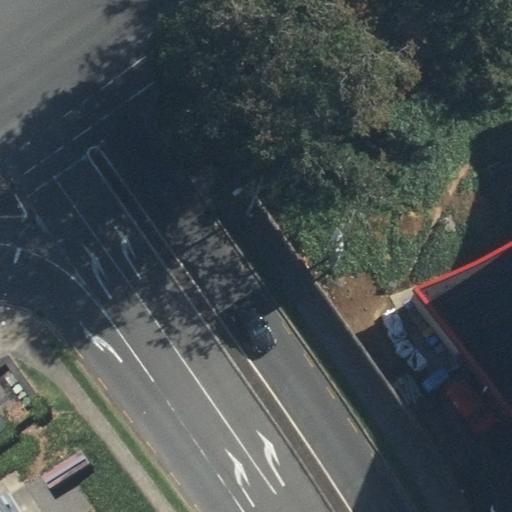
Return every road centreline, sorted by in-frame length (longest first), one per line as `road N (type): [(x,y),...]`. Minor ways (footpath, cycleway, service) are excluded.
road 1 (residential): [(55,54),(380,511)]
road 2 (residential): [(205,408),(0,112)]
road 3 (primary): [(205,408),(93,319),(0,275)]
road 4 (residential): [(281,511),(205,408)]
